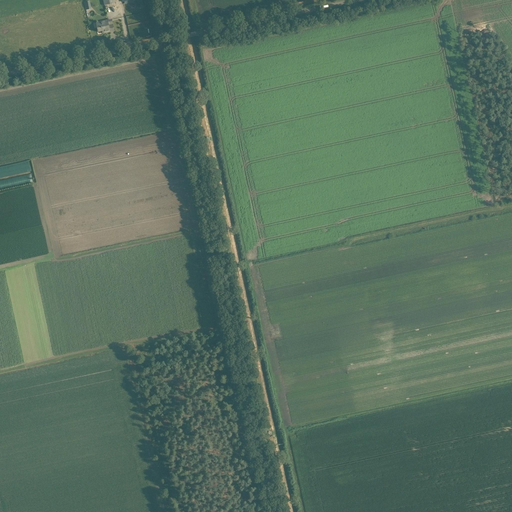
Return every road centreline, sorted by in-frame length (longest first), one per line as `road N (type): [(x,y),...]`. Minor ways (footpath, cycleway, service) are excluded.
road 1 (track): [(288,511),(182,37)]
road 2 (unclassified): [(0,75),(357,0)]
